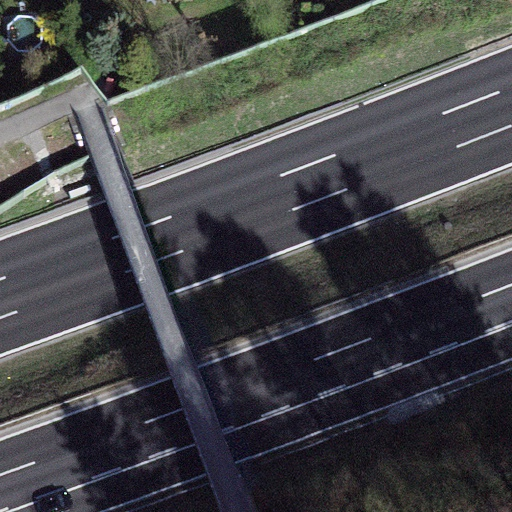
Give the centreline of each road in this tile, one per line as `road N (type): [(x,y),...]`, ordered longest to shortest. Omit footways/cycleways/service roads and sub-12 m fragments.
road 1 (motorway): [(511,105),(0,298)]
road 2 (motorway): [(0,478),(511,288)]
